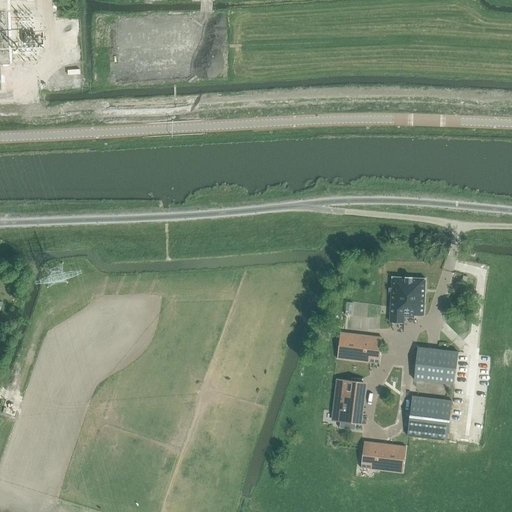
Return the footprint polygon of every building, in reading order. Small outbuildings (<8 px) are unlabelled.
[(424,315),(426,278),(392,277),(389,322),(404,323),(404,316),(414,317),(414,315),(424,315)] [(373,336),(340,332),(337,359),(370,363),(370,359),(380,360),(382,341),(373,340),(373,336)] [(414,380),(455,385),(459,352),(418,347),(414,380)] [(358,424),(363,382),(337,379),(333,411),(337,412),(336,421),(358,424)] [(448,441),(453,401),(412,396),(408,436),(448,441)] [(371,469),(403,473),(407,446),(374,442),(374,447),(364,445),(361,464),(372,465),(371,469)]
